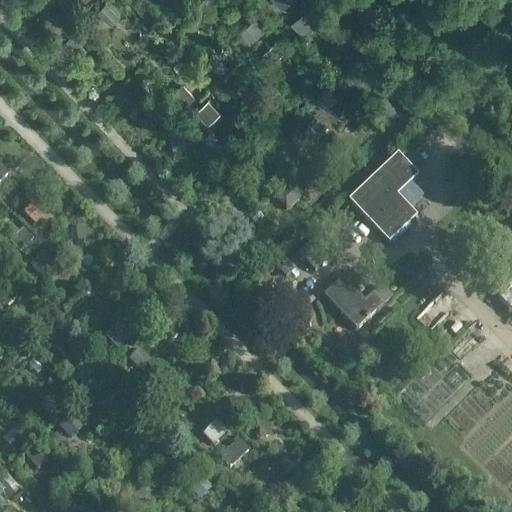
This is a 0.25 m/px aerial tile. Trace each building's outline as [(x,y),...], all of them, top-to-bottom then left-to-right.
[(346,132),(358,144),(367,134),(355,123),(346,132)] [(417,219),(398,198),(418,178),(398,156),(349,203),(389,245),(417,219)] [(0,161),(0,183),(11,172),(0,161)] [(25,231),(13,243),(22,251),(33,239),(25,231)] [(511,233),(510,231),(501,240),(511,251),(511,233)] [(45,252),(31,264),(43,277),(57,265),(45,252)] [(356,332),(392,298),(382,287),(365,303),(342,280),(324,298),(356,332)] [(511,305),(511,284),(501,295),(511,305)] [(119,323),(106,334),(120,350),(133,338),(119,323)] [(133,359),(146,370),(154,361),(140,350),(133,359)] [(215,444),(228,432),(219,422),(205,434),(215,444)] [(242,441),(225,454),(233,464),(249,451),(242,441)] [(0,499),(7,504),(19,485),(6,476),(0,485),(0,499)]
